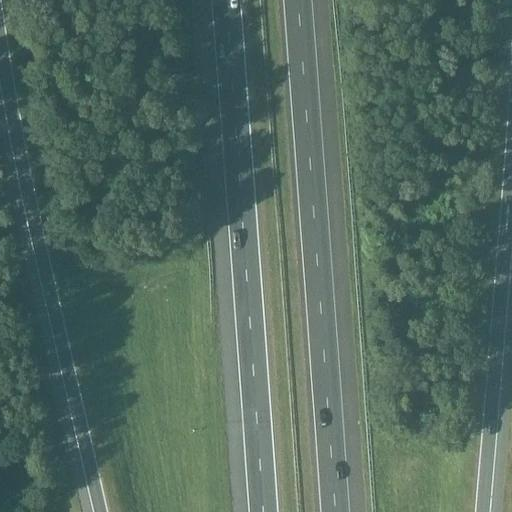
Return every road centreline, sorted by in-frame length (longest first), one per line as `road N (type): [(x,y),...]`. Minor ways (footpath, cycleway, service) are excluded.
road 1 (motorway): [(223,0),(261,511)]
road 2 (motorway): [(333,511),(295,0)]
road 3 (motorway): [(0,54),(99,511)]
road 4 (motorway): [(481,511),(511,146)]
